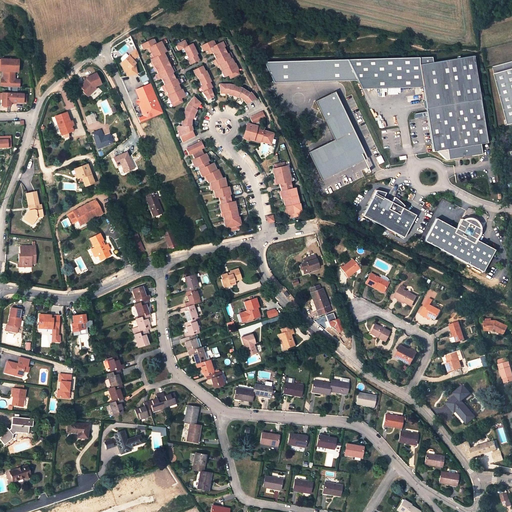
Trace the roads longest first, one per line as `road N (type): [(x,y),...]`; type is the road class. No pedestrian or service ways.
road 1 (residential): [(477,481),(423,409),(350,358),(277,287),(258,262),(256,241)]
road 2 (track): [(216,0),(318,221)]
road 3 (residential): [(225,411),(345,421),(365,427),(399,463)]
road 4 (residential): [(157,266),(169,359),(225,411)]
road 5 (residential): [(34,116),(50,88),(104,48),(129,108)]
road 6 (residential): [(157,266),(68,297),(0,289)]
road 7 (residential): [(296,511),(240,500),(219,425),(225,411)]
road 8 (residential): [(0,254),(5,206),(34,116)]
road 9 (track): [(318,221),(352,339),(350,358)]
